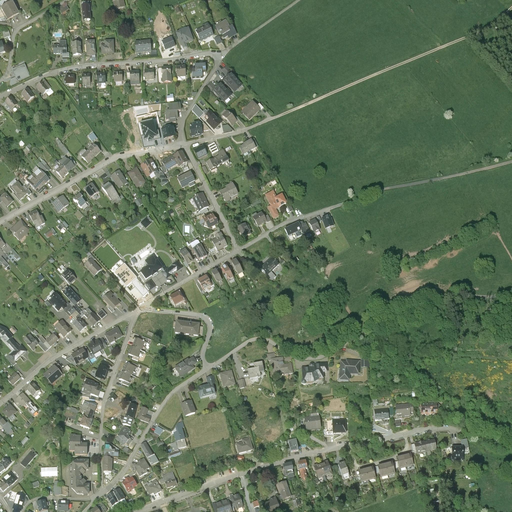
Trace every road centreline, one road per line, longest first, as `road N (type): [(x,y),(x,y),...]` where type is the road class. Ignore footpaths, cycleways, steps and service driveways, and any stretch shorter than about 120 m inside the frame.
road 1 (residential): [(138,511),(328,448),(440,426),(477,432)]
road 2 (residential): [(0,96),(74,67),(213,53),(220,60),(184,119),(179,146)]
road 3 (track): [(275,117),(490,24),(511,6)]
road 4 (residential): [(0,223),(107,162),(179,146)]
road 5 (residential): [(102,494),(104,405),(130,314)]
road 6 (track): [(345,201),(511,161)]
road 7 (residential): [(208,370),(258,339),(312,361),(355,338)]
road 8 (residential): [(102,494),(127,469),(170,397),(208,370)]
road 9 (track): [(355,338),(449,300),(511,299)]
road 10 (residential): [(130,314),(54,359),(0,407)]
road 11 (residential): [(144,306),(207,319),(208,370)]
